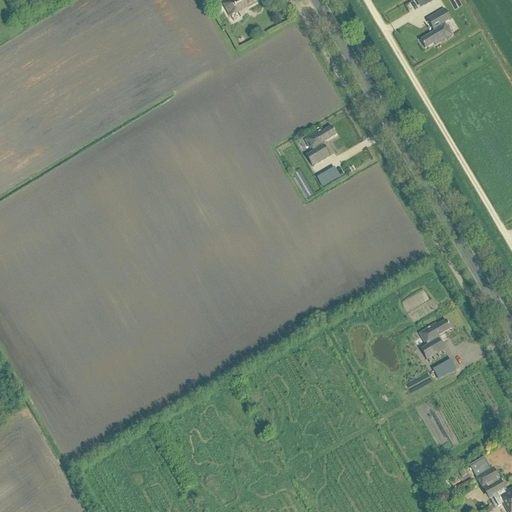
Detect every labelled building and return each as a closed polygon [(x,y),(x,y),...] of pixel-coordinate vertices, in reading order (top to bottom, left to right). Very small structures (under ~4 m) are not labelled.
[(254,0),(230,0),(222,5),(229,18),(256,3),(254,0)] [(433,33),(419,41),(425,51),(434,45),(435,47),(453,36),(446,24),(450,20),(444,11),(427,22),(433,33)] [(321,131),(304,141),(310,151),(312,150),(313,152),(306,157),(312,168),(329,158),(323,147),(322,145),(336,137),(331,127),(322,133),(321,131)] [(329,171),(321,176),(327,186),(335,181),(329,171)] [(435,325),(418,335),(424,345),(426,345),(427,347),(420,351),(426,362),(444,351),(438,340),(437,338),(451,330),(445,321),(436,326),(435,325)] [(450,361),(433,371),(438,380),(456,370),(450,361)] [(492,469),(476,479),(481,489),(485,487),(498,507),(503,505),(506,511),(511,511),(511,489),(505,494),(496,480),(498,479),(492,469)]
